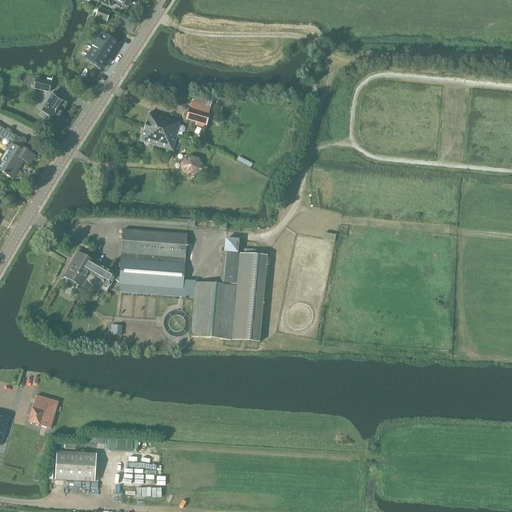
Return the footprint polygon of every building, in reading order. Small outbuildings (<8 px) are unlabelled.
[(107,22),(110,13),(99,8),(96,18),(107,22)] [(103,34),(86,60),(102,70),(106,63),(109,59),(118,44),(103,34)] [(49,93),(51,83),(36,80),(34,89),(49,93)] [(42,112),(56,121),(68,102),(54,93),(42,112)] [(187,120),(196,123),(195,126),(205,129),(210,115),(208,114),(210,108),(193,103),(191,110),(190,110),(187,120)] [(149,114),(144,128),(176,137),(178,132),(177,132),(179,123),(150,114),(149,114)] [(8,147),(9,148),(7,152),(9,153),(0,167),(0,171),(12,179),(17,171),(15,170),(21,160),(29,165),(34,157),(28,153),(31,147),(0,128),(0,144),(4,147),(5,147),(6,147),(7,147),(8,147)] [(172,152),(176,137),(144,128),(140,142),(141,143),(172,152)] [(197,158),(186,155),(178,163),(180,174),(191,178),(200,169),(197,158)] [(82,288),(86,281),(107,293),(114,280),(119,283),(119,288),(118,293),(194,299),(190,338),(231,341),(259,343),(261,313),(264,297),(265,285),(267,258),(239,256),(222,254),(219,284),(235,286),(235,287),(196,283),(196,282),(183,281),(187,235),(123,230),(120,278),(103,268),(78,254),(74,261),(75,262),(66,279),(82,288)] [(325,232),(324,238),(336,241),(337,235),(325,232)] [(224,253),(237,254),(238,241),(225,240),(224,253)] [(120,327),(110,326),(109,335),(120,336),(120,327)] [(36,396),(28,423),(50,430),(58,403),(36,396)] [(0,446),(0,447),(9,418),(0,415),(0,446)] [(138,439),(106,438),(105,450),(137,451),(138,439)] [(57,453),(55,480),(95,483),(97,455),(57,453)]
